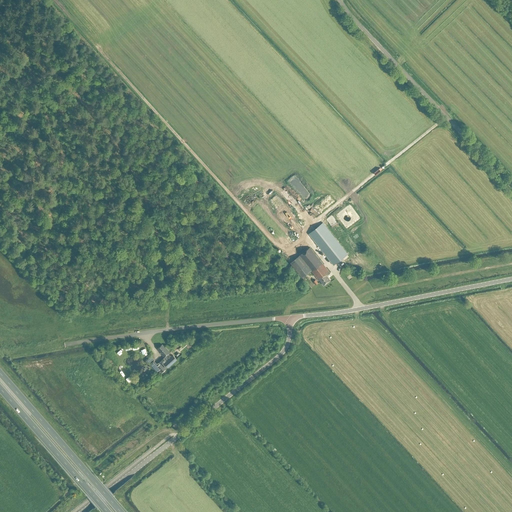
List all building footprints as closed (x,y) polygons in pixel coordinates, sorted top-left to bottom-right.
[(300,193),(306,197),(309,192),(304,188),(300,193)] [(320,200),(308,210),(314,217),(332,200),(327,195),(321,200),(320,200)] [(334,265),(347,255),(322,223),(310,233),(334,265)] [(330,273),(310,247),(290,263),(302,278),(311,271),(319,281),(320,280),(324,285),(330,280),(327,276),(330,273)] [(160,363),(166,369),(168,367),(177,359),(173,354),(171,355),(169,355),(169,354),(171,352),(165,346),(165,347),(162,344),(157,349),(161,353),(160,353),(164,357),(159,362),(157,363),(158,364),(160,363)] [(162,372),(166,369),(160,363),(158,364),(156,366),(162,372)]
